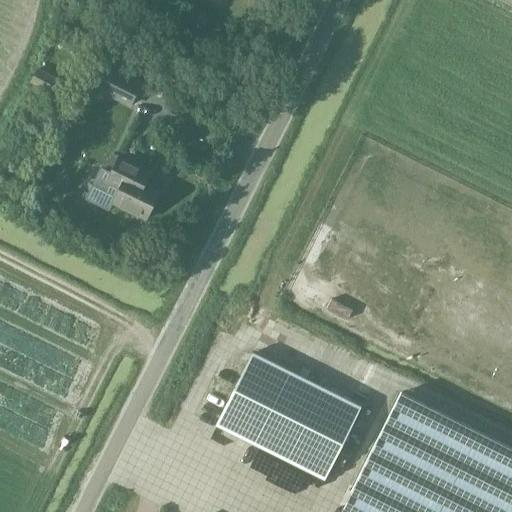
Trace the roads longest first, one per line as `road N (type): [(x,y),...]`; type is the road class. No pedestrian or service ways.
road 1 (unclassified): [(82,511),(338,0)]
road 2 (track): [(511,441),(283,331),(215,354),(158,468)]
road 3 (track): [(407,0),(259,304)]
road 4 (track): [(30,511),(113,344),(129,336),(162,351)]
road 5 (track): [(350,116),(511,197)]
